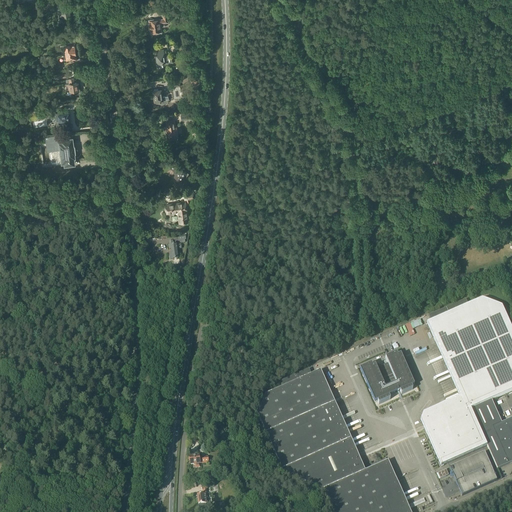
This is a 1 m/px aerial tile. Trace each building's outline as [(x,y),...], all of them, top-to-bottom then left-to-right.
[(44,12),(56,10),(54,3),(60,2),(59,0),(53,0),(53,1),(43,3),(44,12)] [(63,18),(70,16),(67,3),(60,4),(61,8),(57,9),(59,18),(63,17),(63,18)] [(163,17),(163,19),(160,20),(160,19),(150,20),(151,24),(149,25),(150,29),(151,29),(152,33),(161,32),(160,27),(159,23),(168,22),(167,16),(169,16),(169,11),(162,12),(162,17),(163,17)] [(66,44),(61,45),(62,52),(62,53),(75,52),(75,45),(67,46),(66,44)] [(164,57),(163,50),(156,51),(158,66),(163,65),(163,63),(163,62),(172,61),(171,55),(166,55),(167,57),(164,57)] [(76,59),(76,58),(75,52),(62,53),(63,55),(64,56),(64,60),(66,59),(73,59),(73,60),(74,61),(75,61),(76,61),(76,60),(76,59)] [(69,91),(74,90),(75,94),(81,94),(79,85),(78,85),(78,82),(74,83),(74,79),(69,79),(69,80),(66,80),(66,84),(68,84),(69,87),(69,90),(69,91)] [(168,88),(180,86),(179,79),(167,81),(168,88)] [(158,90),(158,89),(154,89),(154,91),(153,91),(155,104),(160,103),(160,101),(161,101),(160,101),(169,99),(168,96),(162,97),(161,90),(158,90)] [(50,114),(49,106),(40,107),(41,113),(43,113),(44,115),(50,114)] [(59,115),(58,113),(55,113),(55,115),(56,119),(57,122),(56,122),(56,128),(60,127),(60,125),(65,124),(69,123),(69,121),(68,113),(66,114),(66,113),(61,114),(59,115)] [(175,128),(174,121),(167,122),(168,129),(167,129),(166,130),(166,133),(167,134),(168,137),(177,136),(176,127),(175,128)] [(47,143),(41,144),(42,149),(41,152),(41,154),(42,156),(42,158),(43,160),(44,166),(55,165),(54,163),(63,162),(63,161),(65,160),(65,163),(74,162),(73,156),(74,156),(74,152),(73,149),(72,150),(71,150),(70,149),(70,147),(72,146),(73,146),(72,141),(72,138),(62,140),(62,142),(60,142),(59,137),(46,139),(47,143)] [(188,174),(180,168),(182,165),(175,161),(171,168),(172,168),(172,169),(174,170),(175,170),(176,170),(174,173),(176,174),(175,176),(178,178),(178,179),(179,180),(180,179),(182,180),(184,177),(186,178),(188,174)] [(189,203),(189,200),(194,199),(193,193),(184,194),(185,200),(187,200),(188,202),(187,203),(186,203),(185,202),(166,205),(166,206),(165,207),(165,209),(166,210),(167,211),(167,213),(178,211),(180,223),(182,222),(182,224),(183,224),(185,224),(185,223),(186,222),(188,222),(186,210),(187,210),(186,204),(188,204),(189,203)] [(502,212),(506,210),(509,209),(511,207),(511,199),(495,206),(497,213),(502,212)] [(173,246),(172,242),(169,242),(169,246),(168,247),(169,250),(171,250),(172,260),(177,259),(176,249),(181,249),(180,245),(173,246)] [(470,410),(473,409),(491,401),(505,395),(511,391),(511,330),(502,307),(482,300),(468,306),(431,322),(427,324),(459,398),(423,414),(420,421),(441,467),(487,447),(470,410)] [(431,322),(468,306),(465,300),(429,316),(431,322)] [(371,364),(360,369),(375,403),(377,402),(379,405),(390,400),(389,397),(400,392),(401,395),(412,390),(411,387),(414,386),(401,355),(398,356),(396,353),(385,358),(388,364),(376,369),(375,366),(372,367),(371,364)] [(260,410),(258,415),(284,475),(304,483),(323,490),(333,511),(410,511),(406,503),(399,486),(396,480),(388,462),(365,472),(364,471),(363,466),(359,458),(358,456),(357,454),(320,371),(317,372),(311,375),(309,369),(290,377),(285,380),(281,382),(282,384),(284,387),(281,388),(274,392),(265,395),(260,410)] [(473,409),(470,410),(472,416),(487,447),(489,452),(497,470),(499,469),(501,468),(511,463),(511,418),(508,421),(501,424),(497,414),(491,401),(485,404),(473,409)] [(496,480),(484,453),(449,468),(462,496),(497,481),(496,480)] [(190,466),(195,465),(195,468),(200,467),(199,464),(204,463),(204,464),(208,463),(208,462),(210,462),(210,457),(207,458),(207,457),(200,458),(201,460),(198,460),(198,456),(189,458),(188,458),(189,462),(190,462),(190,466)] [(440,479),(449,476),(446,470),(438,474),(440,479)] [(209,476),(200,480),(202,484),(211,480),(209,476)] [(198,505),(199,509),(205,508),(205,504),(206,504),(205,497),(204,490),(206,489),(205,486),(200,488),(201,491),(202,491),(202,495),(197,495),(198,505)]
